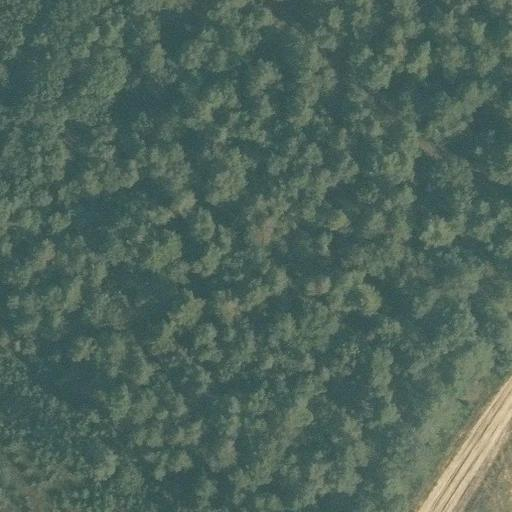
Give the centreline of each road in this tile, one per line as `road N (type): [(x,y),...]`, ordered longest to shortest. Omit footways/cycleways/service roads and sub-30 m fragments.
road 1 (track): [(228,0),(511,219)]
road 2 (track): [(511,391),(431,511)]
